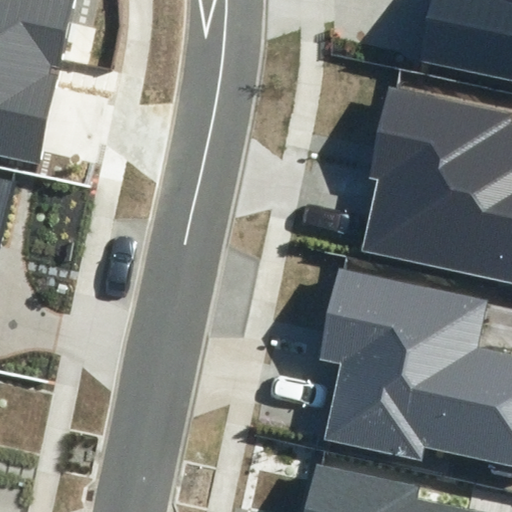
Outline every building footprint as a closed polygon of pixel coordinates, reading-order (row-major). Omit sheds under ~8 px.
[(0,0),(0,155),(38,164),(74,0),(0,0)] [(511,0),(432,0),(419,62),(511,82),(511,0)] [(363,250),(511,281),(511,123),(511,122),(511,110),(388,84),(368,178),(377,180),(363,250)] [(0,242),(13,181),(0,178),(0,242)] [(324,438),(421,459),(424,446),(511,464),(511,353),(479,346),(489,300),(340,268),(320,359),(340,363),(324,438)] [(470,511),(416,500),(420,486),(317,463),(306,511),(470,511)]
